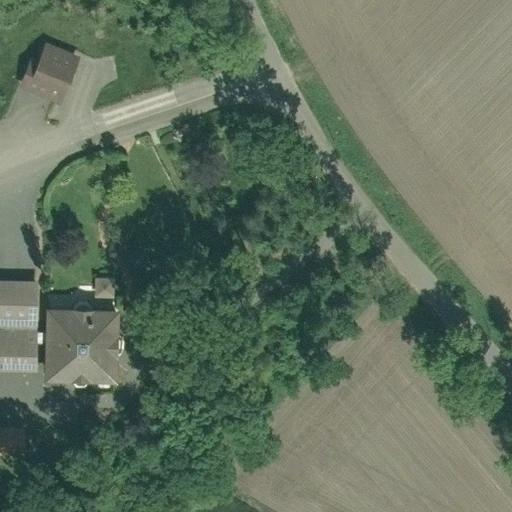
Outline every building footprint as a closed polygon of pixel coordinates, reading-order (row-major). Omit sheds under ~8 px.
[(55,42),(39,78),(72,91),(87,56),(55,42)] [(0,277),(0,326),(39,327),(40,279),(0,277)] [(47,305),(45,380),(119,382),(122,308),(47,305)] [(39,327),(0,326),(0,368),(38,369),(39,327)] [(25,425),(0,424),(0,453),(25,454),(25,425)]
